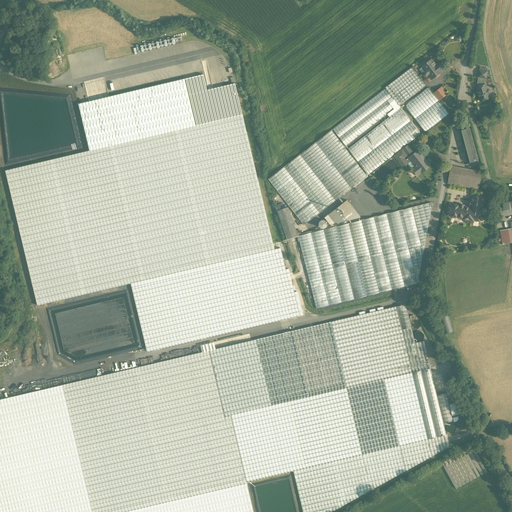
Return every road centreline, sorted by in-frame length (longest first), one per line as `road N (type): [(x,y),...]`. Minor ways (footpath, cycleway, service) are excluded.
road 1 (unclassified): [(511,483),(428,318),(425,295),(478,0)]
road 2 (unknown): [(425,295),(16,380)]
